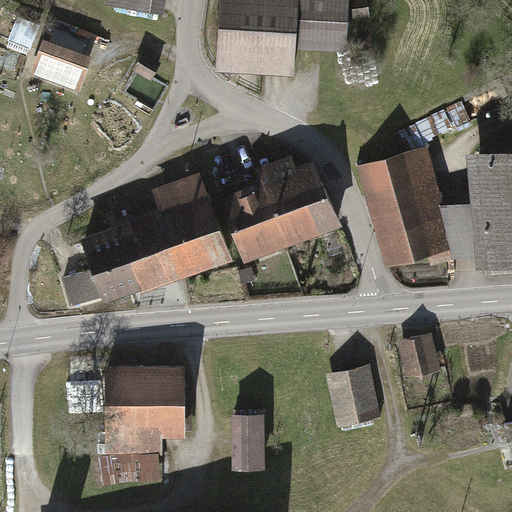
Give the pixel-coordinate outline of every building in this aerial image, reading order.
[(164,0),(106,0),(106,6),(163,14),(164,0)] [(290,75),(292,46),(294,0),(218,0),(214,71),(290,75)] [(294,0),(292,46),(344,49),(346,21),(346,0),(294,0)] [(370,18),(367,0),(346,0),(346,21),(370,18)] [(12,42),(32,49),(39,29),(19,22),(12,42)] [(42,38),(30,73),(78,90),(90,55),(42,38)] [(143,53),(133,69),(151,80),(161,64),(143,53)] [(475,254),(476,262),(487,261),(488,274),(511,272),(511,143),(466,147),(470,200),(455,201),(443,202),(451,256),(462,255),(475,254)] [(358,168),(386,264),(426,252),(429,264),(451,256),(443,202),(427,147),(358,168)] [(258,179),(269,207),(305,192),(293,164),(289,153),(253,167),(258,179)] [(305,192),(320,231),(337,225),(310,157),(293,164),(305,192)] [(162,232),(212,215),(197,172),(147,189),(153,205),(162,232)] [(218,195),(244,262),(284,246),(269,207),(258,179),(218,195)] [(284,246),(320,231),(305,192),(269,207),(284,246)] [(61,279),(72,311),(177,275),(162,232),(153,205),(78,231),(91,269),(61,279)] [(212,215),(162,232),(177,275),(227,258),(212,215)] [(398,340),(408,379),(439,371),(429,332),(398,340)] [(161,435),(184,435),(184,362),(102,363),(103,484),(161,478),(161,435)] [(327,374),(340,431),(383,422),(371,365),(327,374)] [(232,469),(264,468),(262,410),(230,411),(232,469)]
